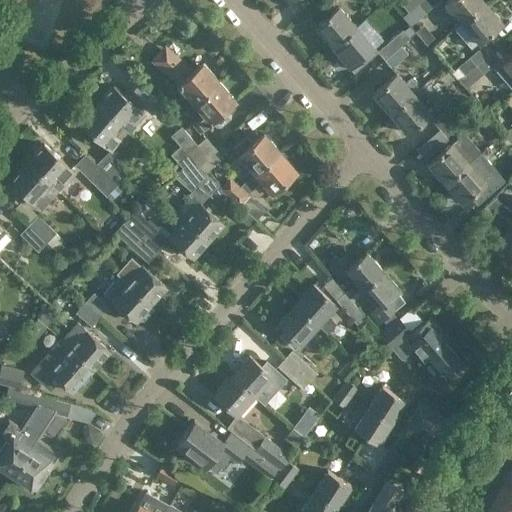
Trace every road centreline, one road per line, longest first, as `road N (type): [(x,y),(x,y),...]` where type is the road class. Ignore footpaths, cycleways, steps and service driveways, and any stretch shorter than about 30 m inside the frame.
road 1 (residential): [(70,511),(143,400),(365,152)]
road 2 (residential): [(511,317),(365,152)]
road 3 (residential): [(365,152),(233,0)]
road 4 (unknown): [(473,422),(437,403),(421,407),(347,510)]
road 5 (residential): [(422,511),(511,357)]
road 6 (residential): [(19,106),(144,0)]
